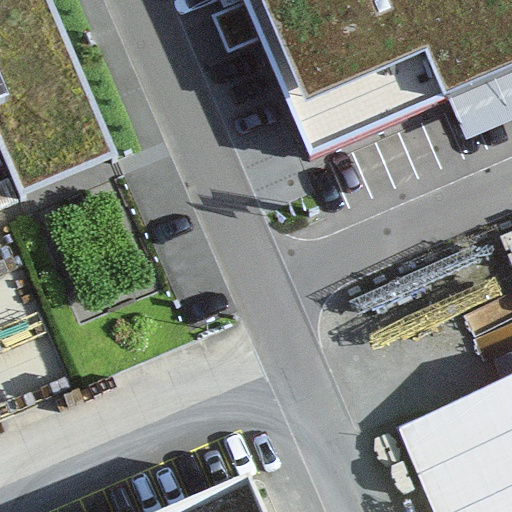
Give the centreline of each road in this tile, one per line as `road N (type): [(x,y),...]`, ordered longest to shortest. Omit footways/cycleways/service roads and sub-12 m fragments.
road 1 (residential): [(352,511),(139,0)]
road 2 (unknown): [(0,508),(51,445),(169,408),(331,463)]
road 3 (unknown): [(511,203),(264,301)]
